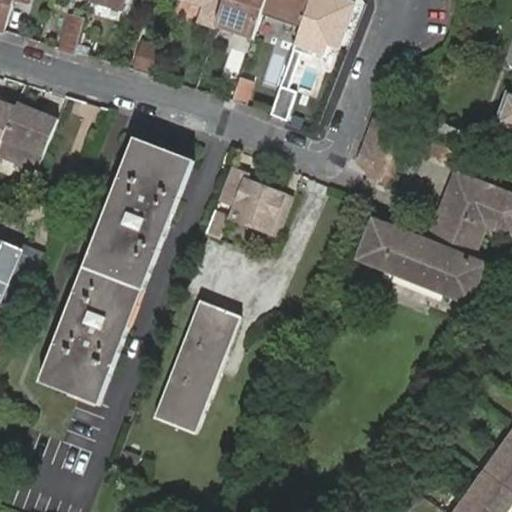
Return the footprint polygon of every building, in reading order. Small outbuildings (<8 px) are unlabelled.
[(0,0),(0,30),(5,32),(14,0),(0,0)] [(91,0),(92,0),(123,9),(125,0),(91,0)] [(207,0),(201,19),(218,24),(221,17),(226,0),(207,0)] [(268,0),(226,0),(221,17),(218,24),(256,37),(265,11),(268,0)] [(309,9),(282,0),(268,0),(265,11),(304,25),(305,22),(309,9)] [(312,0),(282,0),(309,9),(312,0)] [(317,0),(309,23),(305,22),(304,25),(301,32),(290,64),(304,69),(313,42),(331,49),(333,45),(341,48),(357,4),(344,0),(317,0)] [(77,55),(77,52),(86,20),(72,14),(62,48),(77,55)] [(134,70),(155,77),(164,48),(143,41),(134,70)] [(337,81),(342,68),(322,60),(317,73),(337,81)] [(234,101),(247,105),(255,82),(242,78),(234,101)] [(299,92),(283,85),(277,101),(272,115),(288,122),(299,92)] [(272,115),(277,101),(259,93),(253,107),(272,115)] [(511,94),(510,94),(500,124),(503,125),(508,127),(511,128),(511,94)] [(60,120),(0,101),(0,164),(41,178),(60,120)] [(374,124),(402,137),(405,133),(376,118),(374,124)] [(359,163),(369,172),(380,181),(392,157),(402,137),(374,124),(366,146),(359,163)] [(141,291),(146,292),(152,278),(157,264),(166,241),(171,227),(177,212),(186,189),(194,167),(189,165),(139,145),(135,144),(133,148),(128,162),(127,164),(116,190),(111,205),(106,219),(110,220),(101,243),(96,257),(91,255),(85,271),(80,284),(71,307),(66,321),(61,333),(52,357),(43,379),(48,380),(80,393),(98,400),(103,402),(112,381),(115,373),(121,357),(126,343),(132,328),(127,326),(135,304),(141,291)] [(219,201),(236,208),(247,180),(248,176),(231,170),(219,201)] [(437,247),(431,244),(376,223),(361,263),(470,306),(475,293),(482,296),(488,280),(481,277),(485,266),(472,261),(475,253),(487,225),(511,234),(511,195),(458,174),(439,224),(445,226),(437,247)] [(283,197),(284,195),(271,190),(271,188),(262,184),(262,187),(247,180),(236,208),(232,217),(270,232),(271,231),(279,234),(292,200),(283,197)] [(217,207),(206,234),(221,240),(232,211),(217,207)] [(110,220),(106,219),(97,241),(91,255),(96,257),(101,243),(110,220)] [(439,224),(431,244),(437,247),(445,226),(439,224)] [(25,305),(46,257),(0,236),(0,300),(4,303),(18,322),(25,305)] [(472,261),(485,266),(489,258),(475,253),(472,261)] [(140,306),(146,292),(141,291),(135,304),(127,326),(132,328),(140,306)] [(194,334),(206,304),(202,302),(190,332),(194,334)] [(173,390),(161,420),(198,434),(222,373),(228,356),(243,318),(206,304),(194,334),(190,332),(168,388),(173,390)] [(156,418),(161,420),(173,390),(168,388),(156,418)] [(511,456),(511,437),(503,450),(511,456)] [(511,489),(511,456),(503,450),(487,472),(511,489)] [(0,492),(6,495),(13,474),(6,471),(0,486),(0,492)] [(494,511),(510,511),(511,509),(511,489),(487,472),(471,495),(494,511)] [(494,511),(471,495),(458,511),(494,511)]
